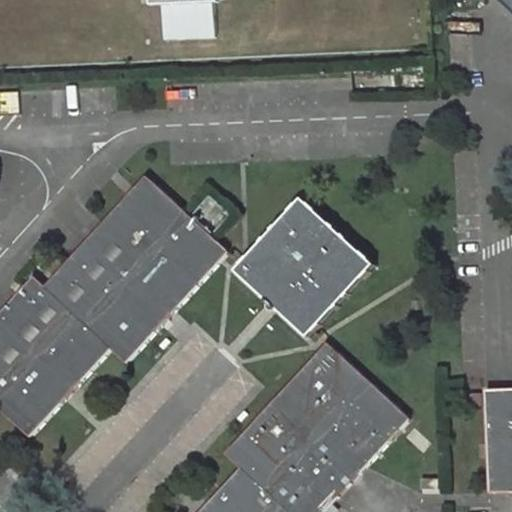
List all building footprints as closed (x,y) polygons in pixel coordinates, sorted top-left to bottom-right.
[(140,0),(141,3),(165,2),(166,39),(221,37),(220,2),(232,1),(232,0),(140,0)] [(511,0),(501,0),(511,10),(511,0)] [(188,214),(148,177),(136,190),(129,198),(103,225),(46,287),(36,277),(0,315),(0,409),(31,438),(78,387),(113,349),(128,364),(161,328),(176,312),(221,263),(224,260),(231,253),(217,240),(188,214)] [(377,266),(305,199),(238,272),(311,338),(377,266)] [(412,420),(330,344),(227,455),(243,469),(225,488),(203,511),(327,511),(368,468),(412,420)] [(511,389),(487,391),(487,409),(491,494),(511,493),(511,389)] [(422,491),(434,491),(434,493),(440,493),(440,480),(422,480),(422,491)]
